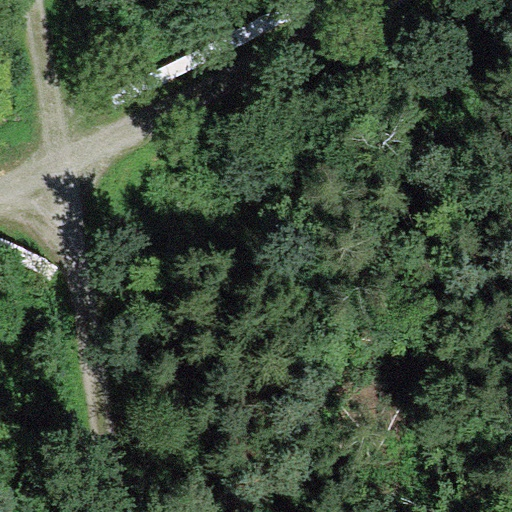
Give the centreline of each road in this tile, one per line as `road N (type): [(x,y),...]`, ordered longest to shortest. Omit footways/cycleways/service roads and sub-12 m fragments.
road 1 (track): [(134,511),(50,0)]
road 2 (track): [(0,198),(372,0)]
